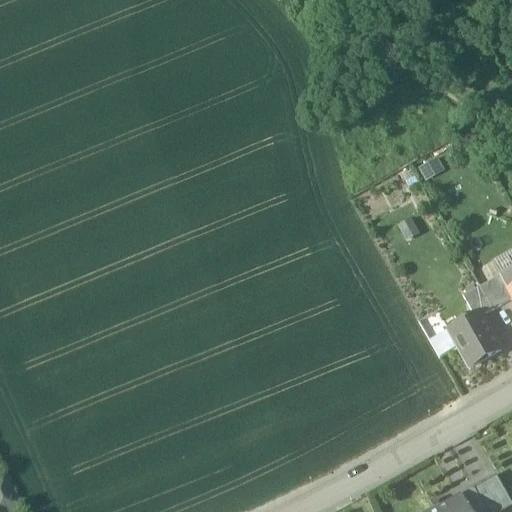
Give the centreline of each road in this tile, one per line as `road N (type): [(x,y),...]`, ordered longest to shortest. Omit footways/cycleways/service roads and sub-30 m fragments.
road 1 (track): [(511,184),(481,132),(425,70),(343,0)]
road 2 (residential): [(291,511),(511,391)]
